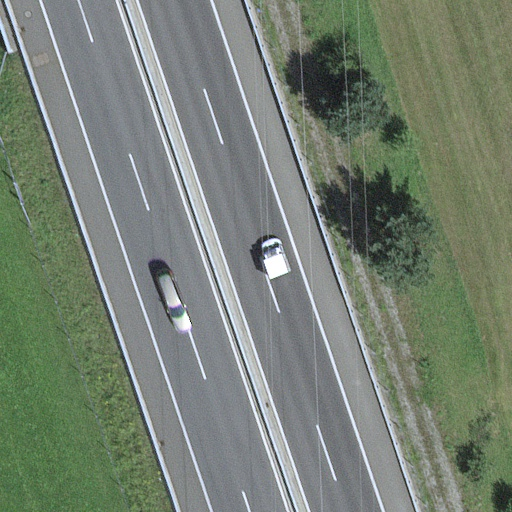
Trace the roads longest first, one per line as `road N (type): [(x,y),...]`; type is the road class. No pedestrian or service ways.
road 1 (motorway): [(348,511),(177,0)]
road 2 (motorway): [(77,0),(247,511)]
